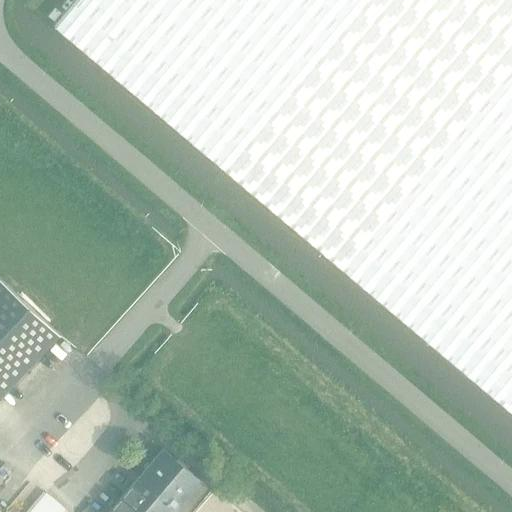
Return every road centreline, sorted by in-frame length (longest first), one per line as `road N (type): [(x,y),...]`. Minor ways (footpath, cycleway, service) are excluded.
road 1 (unclassified): [(511,484),(0,40)]
road 2 (unknown): [(226,237),(52,410),(25,449)]
